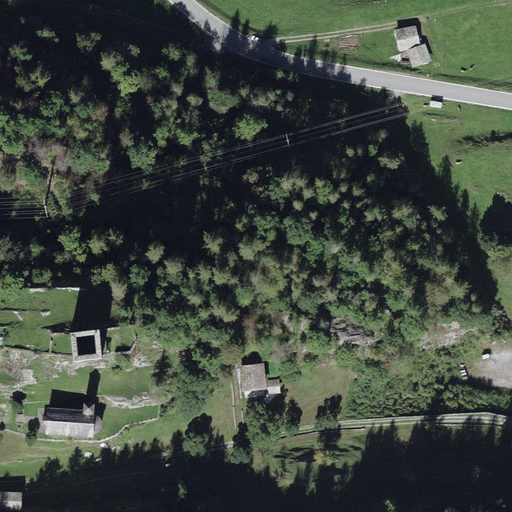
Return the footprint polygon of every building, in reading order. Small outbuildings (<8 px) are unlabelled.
[(416,25),(395,30),(400,52),(422,46),(416,25)] [(426,45),(407,51),(412,67),(431,62),(426,45)] [(101,354),(98,332),(70,334),(73,356),(73,362),(101,359),(101,354)] [(262,368),(240,369),(242,393),(264,391),(262,368)] [(278,383),(266,384),(267,394),(278,394),(278,383)] [(94,438),(95,433),(98,433),(100,430),(102,428),(103,426),(102,423),(102,420),(100,418),(98,417),(96,417),(96,415),(96,404),(84,403),(83,411),(38,408),(37,421),(37,435),(94,438)] [(20,493),(0,493),(0,509),(20,509),(20,493)]
